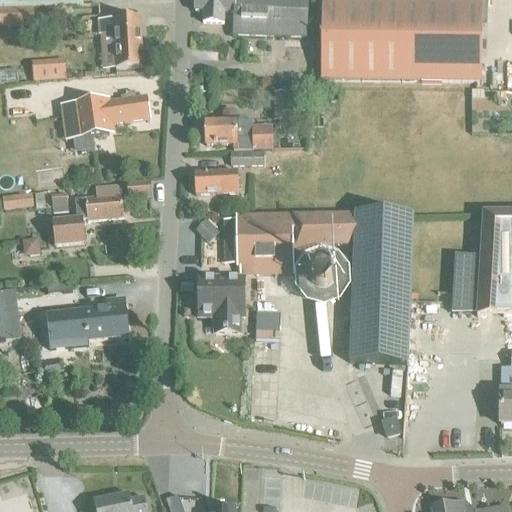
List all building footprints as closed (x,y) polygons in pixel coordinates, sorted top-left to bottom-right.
[(0,0),(0,9),(15,9),(81,8),(83,8),(82,0),(0,0)] [(203,14),(203,25),(223,26),(223,14),(233,15),(232,38),(304,41),(305,0),(193,0),(193,13),(203,14)] [(320,83),(480,85),(481,4),(321,2),(320,83)] [(34,9),(0,9),(0,26),(34,26),(34,9)] [(97,23),(98,38),(107,37),(108,41),(113,41),(115,72),(141,70),(139,21),(97,23)] [(265,61),(263,82),(308,84),(309,63),(265,61)] [(286,86),(286,95),(298,95),(298,86),(286,86)] [(108,101),(59,108),(64,142),(71,141),(73,155),(93,152),(91,138),(113,135),(112,128),(149,123),(146,100),(135,102),(134,95),(124,96),(124,98),(120,99),(121,104),(108,105),(108,101)] [(289,123),(288,96),(273,96),(273,123),(289,123)] [(310,106),(310,116),(322,116),(322,106),(310,106)] [(222,122),(205,123),(205,148),(233,148),(233,153),(251,153),(251,152),(271,151),(271,130),(251,130),(251,122),(236,123),(236,122),(235,115),(233,112),(225,112),(222,115),(222,122)] [(230,168),(263,168),(263,155),(230,155),(230,168)] [(62,173),(49,174),(50,187),(63,185),(62,173)] [(194,177),(195,198),(238,196),(237,175),(194,177)] [(126,188),(127,202),(150,201),(149,186),(126,188)] [(96,201),(75,203),(76,222),(52,224),(54,249),(85,247),(83,224),(87,223),(87,224),(123,222),(120,190),(95,192),(96,201)] [(51,198),(53,216),(67,215),(66,197),(66,196),(51,197),(51,198)] [(31,197),(3,200),(5,215),(33,212),(31,199),(31,197)] [(476,316),(476,319),(511,318),(511,215),(482,216),(482,220),(481,241),(480,257),(480,260),(476,316)] [(355,222),(236,219),(237,270),(239,270),(239,279),(247,279),(294,278),(294,256),(333,256),(333,248),(354,248),(350,366),(364,366),(407,368),(411,222),(411,221),(355,220),(355,222)] [(203,222),(194,232),(207,244),(216,234),(203,222)] [(470,240),(469,257),(480,257),(481,241),(470,240)] [(38,243),(23,245),(24,255),(29,259),(40,258),(38,243)] [(454,258),(451,314),(476,316),(480,260),(454,258)] [(307,279),(307,282),(307,284),(307,287),(309,292),(311,294),(313,296),(315,297),(321,299),(323,299),(326,298),(329,297),(331,296),(335,293),(337,291),(338,288),(339,285),(339,280),(338,278),(337,275),(335,273),(334,271),(331,269),(329,267),(327,267),(324,266),(321,266),(318,267),(315,268),(313,269),(311,271),(309,273),(308,276),(307,279)] [(213,338),(242,339),(241,323),(245,322),(245,319),(247,319),(247,279),(239,279),(198,278),(197,322),(213,322),(213,338)] [(0,296),(0,344),(19,343),(14,295),(0,296)] [(85,318),(46,323),(49,354),(87,350),(86,345),(128,341),(125,310),(124,303),(108,305),(109,312),(85,314),(85,318)] [(510,371),(500,370),(500,396),(500,427),(511,427),(511,355),(511,356),(510,371)] [(383,427),(387,440),(399,437),(395,424),(383,427)] [(93,504),(94,511),(145,511),(144,500),(130,503),(129,497),(93,504)] [(166,501),(168,511),(181,511),(180,507),(179,501),(178,498),(166,501)]
